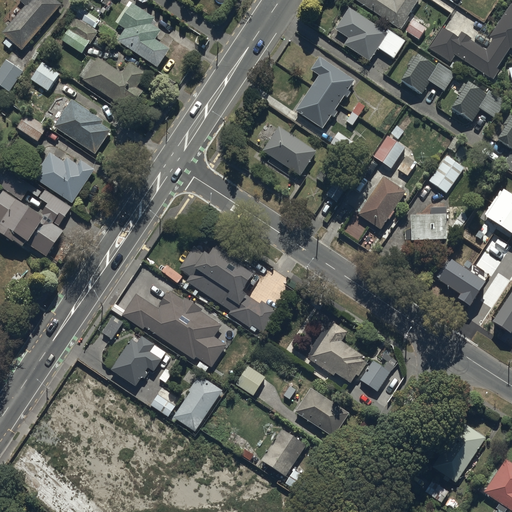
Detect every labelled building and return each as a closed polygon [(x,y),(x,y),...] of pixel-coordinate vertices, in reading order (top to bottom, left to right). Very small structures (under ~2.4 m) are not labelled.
[(62,7),(53,0),(17,0),(26,8),(2,36),(7,40),(3,44),(10,50),(14,45),(23,53),(62,7)] [(396,0),(395,3),(390,0),(351,0),(400,32),(409,19),(407,18),(419,0),(396,0)] [(69,12),(84,22),(68,46),(83,56),(98,34),(94,31),(100,22),(74,5),(69,12)] [(155,20),(133,5),(119,26),(126,31),(118,42),(158,69),(170,51),(156,42),(161,33),(151,26),(155,20)] [(443,30),(430,50),(451,64),(455,57),(492,81),(499,71),(498,71),(511,49),(511,7),(490,39),(493,41),(486,52),(476,46),(477,45),(461,35),(457,39),(443,30)] [(385,34),(349,11),(336,32),(348,40),(344,47),(369,64),(379,50),(394,60),(405,43),(387,32),(385,34)] [(425,30),(413,22),(406,32),(419,40),(425,30)] [(422,96),(429,83),(446,93),(455,77),(438,67),(436,69),(417,58),(416,60),(412,58),(407,67),(410,69),(402,84),(422,96)] [(93,61),(80,80),(131,112),(143,94),(138,91),(147,76),(130,65),(123,76),(99,60),(97,64),(93,61)] [(318,77),(295,113),(322,130),(330,118),(333,119),(337,113),(336,112),(345,99),(347,100),(351,94),(349,93),(355,84),(318,60),(310,72),(318,77)] [(24,74),(7,62),(0,72),(0,85),(10,93),(24,74)] [(61,76),(42,63),(30,80),(49,93),(61,76)] [(461,97),(452,111),(472,125),(481,112),(494,121),(505,104),(489,93),(487,98),(468,86),(467,88),(464,86),(458,95),(461,97)] [(104,122),(72,102),(54,130),(97,157),(112,132),(102,126),(104,122)] [(346,123),(352,127),(365,108),(359,104),(346,123)] [(48,130),(27,115),(17,130),(38,144),(48,130)] [(511,118),(510,117),(504,127),(507,129),(498,143),(511,151),(511,153),(502,168),(511,174),(511,118)] [(317,154),(279,128),(263,152),(300,178),(317,154)] [(352,144),(339,135),(332,145),(346,154),(352,144)] [(374,159),(390,170),(404,151),(388,140),(374,159)] [(64,164),(51,155),(33,180),(73,207),(97,173),(81,162),(77,166),(67,160),(64,164)] [(427,181),(445,195),(463,171),(445,157),(427,181)] [(49,206),(43,217),(60,228),(72,210),(44,190),(42,194),(2,167),(0,169),(0,192),(1,193),(3,190),(22,202),(29,193),(49,206)] [(406,194),(383,178),(357,216),(380,232),(388,221),(390,222),(395,214),(393,213),(406,194)] [(65,234),(4,193),(0,198),(0,221),(4,224),(0,228),(0,235),(24,251),(27,246),(47,260),(65,234)] [(446,211),(432,211),(432,221),(412,221),(413,245),(447,244),(446,211)] [(192,278),(188,284),(231,312),(229,315),(250,329),(252,327),(263,334),(276,314),(261,304),(260,305),(244,295),(257,275),(216,247),(209,259),(194,249),(180,270),(192,278)] [(459,275),(460,277),(494,276),(493,252),(459,253),(459,264),(452,264),(452,275),(459,275)] [(511,258),(503,272),(511,278),(511,277),(511,258)] [(511,283),(506,284),(507,296),(501,296),(501,307),(507,307),(507,309),(511,309),(511,283)] [(197,359),(201,362),(197,368),(205,373),(209,367),(212,369),(227,348),(214,338),(221,328),(201,314),(202,312),(183,299),(182,302),(168,292),(158,306),(160,307),(158,311),(137,296),(123,317),(144,331),(146,328),(195,362),(197,359)] [(334,325),(334,326),(310,361),(334,378),(335,375),(350,386),(356,377),(358,379),(367,365),(362,361),(364,358),(342,343),(348,335),(334,325)] [(166,355),(141,339),(136,335),(112,372),(136,388),(142,379),(144,381),(148,375),(146,373),(148,370),(154,374),(166,355)] [(382,369),(372,363),(360,382),(378,394),(394,368),(386,363),(382,369)] [(252,398),(265,380),(248,368),(235,386),(252,398)] [(173,374),(166,370),(159,380),(165,384),(157,395),(158,396),(151,407),(168,419),(183,397),(166,385),(173,374)] [(189,393),(190,394),(173,420),(194,434),(222,393),(199,377),(189,393)] [(132,408),(100,387),(92,398),(100,403),(75,441),(98,456),(103,448),(108,450),(112,444),(109,442),(119,427),(121,428),(125,423),(123,421),(132,408)] [(311,391),(295,413),(333,440),(353,412),(343,404),(338,410),(311,391)] [(286,478),(305,448),(281,432),(262,463),(286,478)] [(134,445),(139,437),(133,433),(121,451),(127,456),(134,445)] [(448,484),(450,481),(456,485),(475,458),(457,445),(436,476),(448,484)] [(50,447),(34,471),(70,496),(86,472),(50,447)] [(511,511),(511,466),(506,463),(484,494),(499,504),(496,509),(500,511),(506,511),(507,510),(510,511),(511,511)] [(309,482),(294,472),(289,479),(305,489),(309,482)] [(252,478),(232,507),(239,511),(263,511),(276,494),(252,478)] [(442,505),(448,494),(423,478),(417,489),(442,505)]
